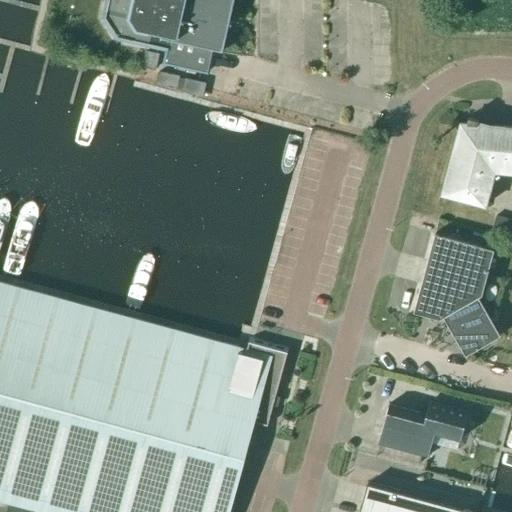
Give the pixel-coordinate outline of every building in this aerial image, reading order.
[(108,0),(105,14),(106,14),(105,18),(107,21),(115,34),(117,37),(121,38),(167,48),(164,63),(207,72),(212,49),(222,51),(233,0),(108,0)] [(184,69),(182,78),(206,82),(208,73),(184,69)] [(489,126),(477,122),(478,120),(468,118),(466,124),(461,123),(457,136),(441,194),(445,195),(439,219),(487,232),(493,208),(485,206),(492,179),(495,179),(497,178),(499,177),(501,175),(502,172),(511,172),(511,127),(496,126),(489,126)] [(494,334),(474,299),(481,295),(493,250),(434,234),(413,312),(439,319),(446,315),(466,350),(494,334)] [(0,390),(243,457),(253,422),(267,426),(273,405),(277,406),(279,397),(275,396),(288,348),(250,338),(246,349),(0,282),(0,390)] [(228,511),(243,457),(0,390),(0,500),(43,511),(228,511)] [(460,439),(468,412),(429,402),(425,415),(388,404),(378,443),(428,457),(434,432),(460,439)] [(469,511),(463,510),(366,484),(358,511),(469,511)]
